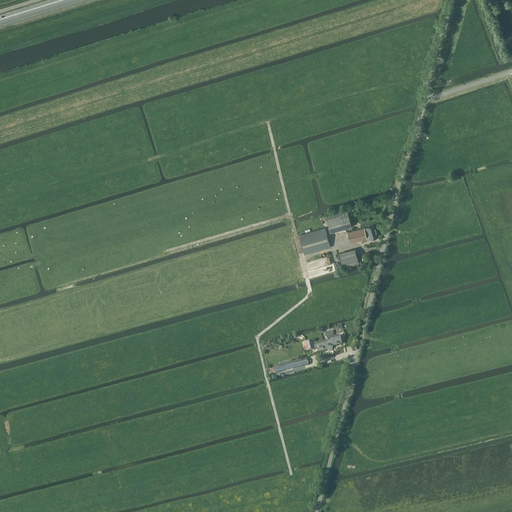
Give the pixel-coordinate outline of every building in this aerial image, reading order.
[(351,225),(350,221),(347,210),(325,216),(330,231),(351,225)] [(366,227),(370,240),(379,237),(376,224),(366,227)] [(299,236),(304,255),(330,247),(325,228),(299,236)] [(364,228),(348,233),(350,243),(367,239),(364,228)] [(355,249),(340,253),(339,254),(343,268),(359,264),(358,261),(355,249)] [(327,341),(317,344),(317,345),(314,346),(315,349),(317,348),(319,352),(325,351),(324,348),(326,348),(326,350),(333,349),(332,346),(342,344),(340,336),(333,338),(333,336),(327,337),(327,341)] [(313,341),(306,343),(308,353),(315,351),(315,349),(314,346),(313,341)] [(275,373),(308,365),(307,359),(274,367),(275,373)]
